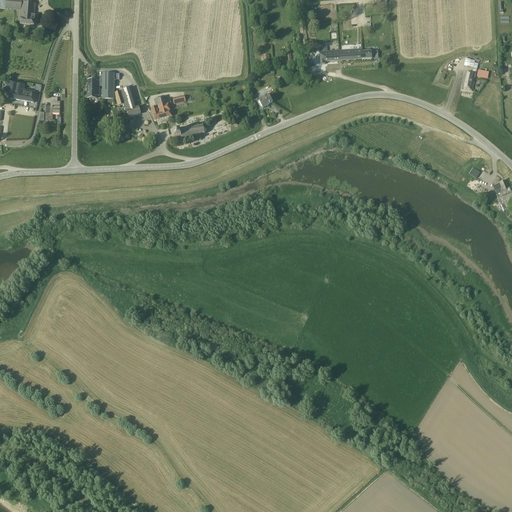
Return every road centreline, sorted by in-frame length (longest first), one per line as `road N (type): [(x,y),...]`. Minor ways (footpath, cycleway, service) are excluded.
road 1 (tertiary): [(487,144),(436,110),(385,94),(359,96),(273,130)]
road 2 (track): [(0,428),(51,438),(145,511)]
road 3 (unclassified): [(2,143),(31,138),(51,57),(75,22)]
road 4 (unclassified): [(487,144),(392,115),(339,120)]
road 5 (unclassified): [(161,150),(130,79),(93,69),(75,52)]
